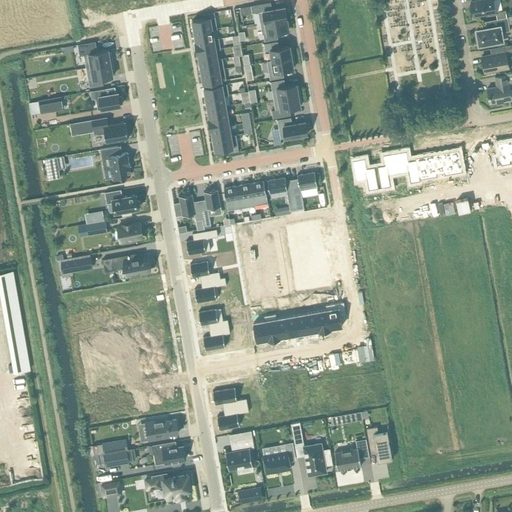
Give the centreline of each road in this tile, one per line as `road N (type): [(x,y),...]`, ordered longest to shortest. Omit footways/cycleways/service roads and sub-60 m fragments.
road 1 (residential): [(328,149),(359,340),(193,370)]
road 2 (residential): [(160,178),(193,370)]
road 3 (unclassified): [(332,511),(511,479)]
road 4 (residential): [(160,178),(328,149)]
road 5 (residential): [(132,15),(160,178)]
road 6 (residential): [(451,0),(476,119),(511,116)]
road 7 (residential): [(302,0),(328,149)]
road 8 (residential): [(193,370),(217,511)]
